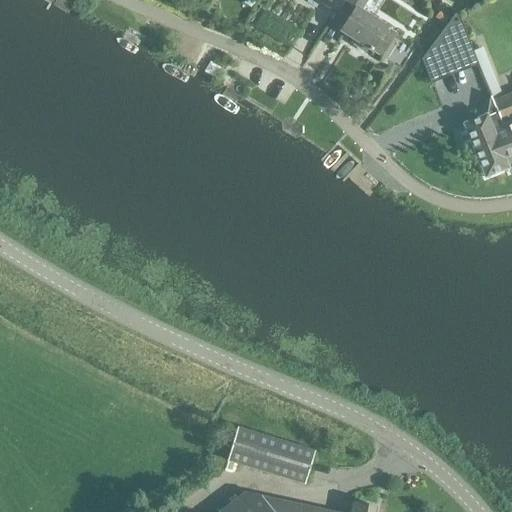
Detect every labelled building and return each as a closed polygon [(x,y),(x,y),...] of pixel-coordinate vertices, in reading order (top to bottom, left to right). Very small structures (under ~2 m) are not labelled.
[(346,0),(345,2),(355,8),(340,32),(372,51),(372,50),(381,56),(395,33),(386,28),(387,27),(361,10),(367,0),(346,0)] [(456,11),(421,57),(431,81),(476,65),(456,11)] [(439,12),(434,18),(442,24),(446,18),(439,12)] [(511,93),(492,101),(511,149),(511,93)] [(511,160),(511,149),(492,101),(491,102),(501,127),(492,131),(485,113),(461,123),(483,177),(507,167),(505,163),(511,160)] [(313,453),(235,429),(226,461),(304,483),(313,453)] [(333,511),(239,492),(214,511),(373,511),(375,506),(353,502),(350,511),(333,511)]
